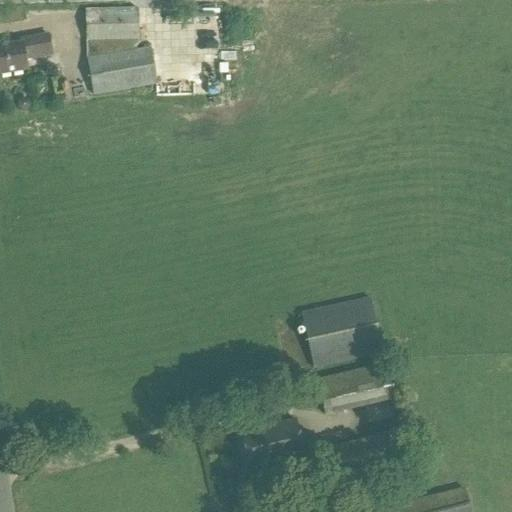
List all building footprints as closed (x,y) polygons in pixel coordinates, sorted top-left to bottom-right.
[(139,8),(86,10),(87,43),(139,41),(139,38),(139,29),(139,24),(139,15),(139,8)] [(21,43),(0,47),(0,76),(27,72),(25,62),(54,57),(50,34),(21,39),(21,43)] [(139,41),(87,43),(87,61),(144,50),(144,43),(140,43),(139,41)] [(167,47),(152,49),(155,67),(170,65),(167,47)] [(152,49),(144,50),(87,61),(94,97),(158,86),(155,67),(152,49)] [(17,107),(20,112),(24,113),(29,110),(30,104),(27,100),(22,99),(18,102),(17,107)] [(373,307),(302,322),(313,371),(384,356),(373,307)] [(395,401),(387,366),(386,365),(385,365),(370,369),(379,405),(394,401),(395,401)] [(280,366),(242,376),(248,397),(286,387),(280,366)] [(338,414),(330,378),(317,381),(326,417),(338,414)] [(294,421),(241,435),(251,473),(304,459),(294,421)] [(400,429),(375,437),(375,438),(386,472),(408,467),(409,466),(400,429)] [(375,438),(328,448),(337,485),(386,473),(386,472),(375,438)] [(408,467),(386,472),(386,473),(392,499),(414,495),(411,482),(417,480),(416,472),(409,474),(408,467)] [(471,511),(465,488),(369,511),(471,511)]
